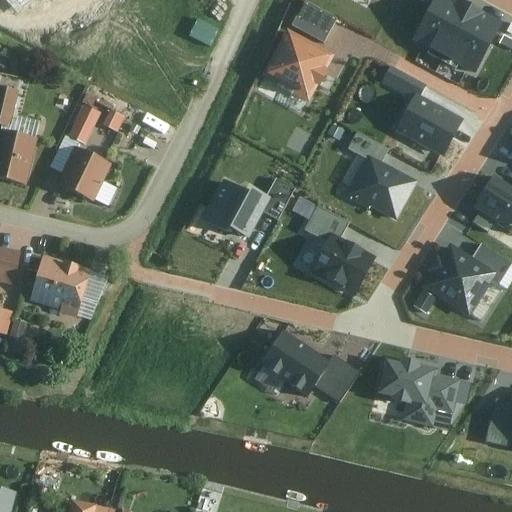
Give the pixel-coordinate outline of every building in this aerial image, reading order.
[(460,0),(439,0),(422,29),(454,47),(476,9),(460,0)] [(308,4),(298,26),(320,37),(330,15),(308,4)] [(476,9),(454,47),(486,65),(508,27),(476,9)] [(317,83),(333,42),(288,24),(272,64),(317,83)] [(421,81),(400,119),(449,145),(470,107),(421,81)] [(0,125),(41,135),(44,121),(18,116),(23,91),(0,86),(0,125)] [(106,113),(89,104),(72,137),(89,146),(106,113)] [(107,125),(121,132),(128,117),(114,110),(107,125)] [(36,142),(0,134),(0,182),(27,188),(36,142)] [(374,146),(352,183),(402,213),(424,175),(374,146)] [(109,168),(75,152),(59,187),(93,202),(109,168)] [(234,168),(211,205),(261,235),(284,197),(234,168)] [(511,177),(506,173),(486,203),(511,221),(511,177)] [(360,225),(318,203),(302,232),(325,244),(306,279),(358,308),(385,258),(351,241),(360,225)] [(454,237),(431,275),(481,304),(504,267),(454,237)] [(20,256),(0,252),(0,286),(14,289),(20,256)] [(91,273),(42,258),(28,303),(76,318),(91,273)] [(287,322),(264,360),(314,390),(337,352),(287,322)] [(439,369),(386,358),(380,390),(433,400),(439,369)] [(0,511),(13,511),(19,493),(0,488),(0,511)] [(108,511),(110,505),(69,494),(64,511),(108,511)]
